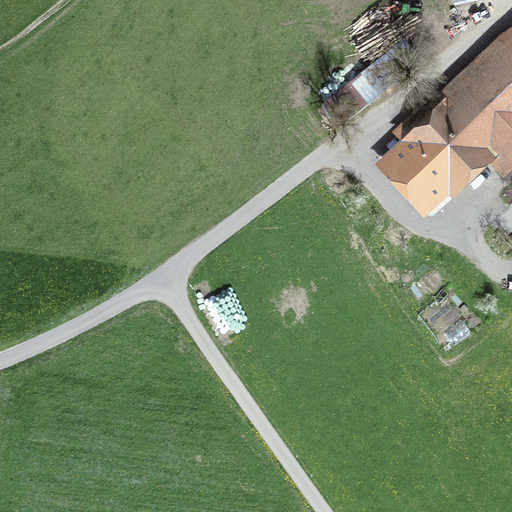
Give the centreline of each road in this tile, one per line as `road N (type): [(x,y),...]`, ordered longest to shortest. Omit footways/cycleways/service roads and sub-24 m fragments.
road 1 (unclassified): [(164,281),(511,18)]
road 2 (unclassified): [(326,511),(164,281)]
road 3 (unclassified): [(0,360),(164,281)]
